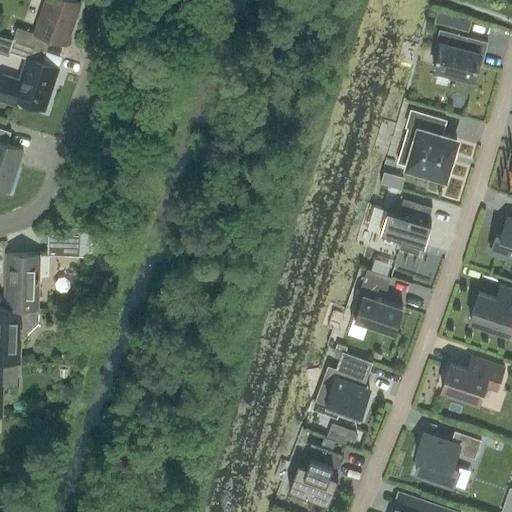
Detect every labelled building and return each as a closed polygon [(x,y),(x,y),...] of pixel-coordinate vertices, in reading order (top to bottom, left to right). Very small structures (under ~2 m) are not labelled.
[(17,28),(13,40),(46,51),(49,41),(66,47),(80,4),(67,0),(46,0),(35,34),(17,28)] [(488,43),(488,41),(440,29),(440,30),(444,31),(434,69),(474,79),(484,42),(488,43)] [(46,51),(13,40),(9,52),(27,58),(20,81),(2,75),(0,81),(0,100),(15,106),(16,102),(44,111),(58,69),(42,64),(46,51)] [(407,129),(419,133),(408,169),(446,180),(457,143),(442,138),(447,124),(412,113),(407,129)] [(0,189),(9,192),(23,151),(7,146),(11,133),(0,129),(0,189)] [(387,209),(380,232),(381,233),(394,237),(403,239),(400,248),(419,254),(421,245),(425,246),(429,232),(432,223),(428,222),(433,207),(404,198),(403,198),(398,213),(387,209)] [(511,215),(509,215),(503,232),(498,230),(492,250),(511,256),(511,215)] [(101,223),(92,222),(91,243),(100,243),(101,223)] [(79,256),(80,235),(49,234),(48,254),(79,256)] [(21,310),(38,310),(39,255),(7,255),(5,308),(5,309),(21,309),(21,310)] [(368,268),(351,317),(394,332),(403,307),(376,297),(379,286),(387,289),(392,276),(368,268)] [(511,286),(500,283),(496,294),(479,289),(469,319),(510,333),(511,327),(511,286)] [(0,308),(0,362),(4,363),(4,364),(19,364),(20,364),(21,337),(37,323),(38,310),(21,310),(21,309),(5,309),(5,308),(0,308)] [(507,366),(472,354),(468,366),(451,360),(441,390),(480,404),(486,386),(499,390),(507,366)] [(363,390),(372,365),(345,355),(334,387),(325,384),(316,411),(338,419),(340,413),(362,422),(368,406),(366,405),(371,393),(363,390)] [(18,383),(19,364),(4,364),(4,363),(0,362),(0,416),(2,417),(3,383),(18,383)] [(459,455),(476,461),(482,443),(456,434),(452,445),(425,436),(417,458),(422,460),(417,475),(455,488),(461,470),(454,468),(459,455)] [(333,450),(336,441),(325,437),(322,446),(333,450)] [(339,468),(344,454),(333,450),(322,446),(311,442),(305,458),(310,459),(307,467),(299,464),(290,490),(329,504),(338,479),(330,476),(333,466),(339,468)] [(460,511),(400,490),(391,511),(460,511)]
